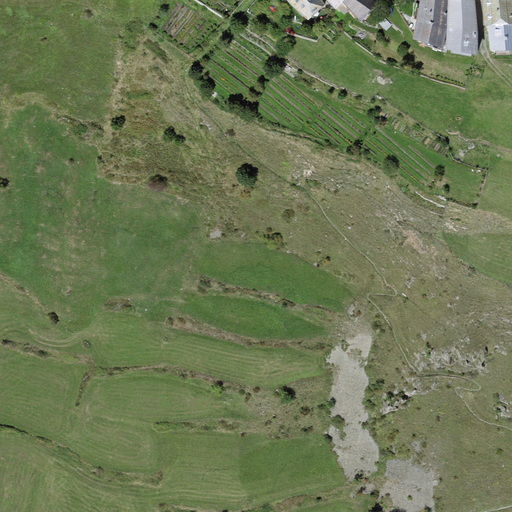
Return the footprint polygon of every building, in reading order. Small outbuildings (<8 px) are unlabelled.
[(288,0),(307,19),(319,9),(324,5),(320,0),(288,0)] [(327,0),(336,9),(342,1),(361,21),(380,0),(327,0)] [(419,0),(413,38),(443,47),(447,28),(447,0),(419,0)] [(447,0),(447,28),(446,46),(477,54),(478,33),(475,0),(470,0),(447,0)] [(511,0),(483,0),(485,24),(488,24),(511,23),(511,0)] [(511,23),(488,24),(492,47),(511,48),(511,23)]
